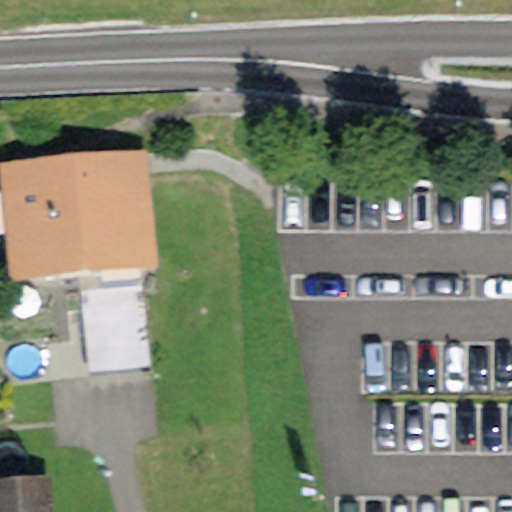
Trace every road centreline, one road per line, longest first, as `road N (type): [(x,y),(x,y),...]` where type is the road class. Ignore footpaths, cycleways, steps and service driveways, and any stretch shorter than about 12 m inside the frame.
road 1 (primary): [(511,71),(297,59),(0,67)]
road 2 (track): [(133,511),(108,390)]
